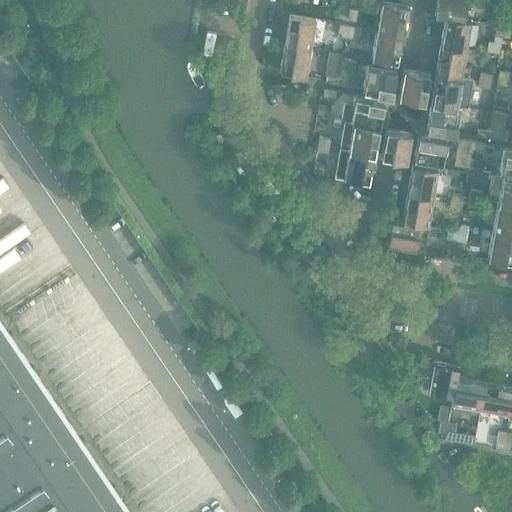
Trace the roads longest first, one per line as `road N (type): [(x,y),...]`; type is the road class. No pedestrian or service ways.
road 1 (unclassified): [(284,511),(0,91)]
road 2 (residential): [(331,233),(386,202),(395,127),(419,68),(419,0)]
road 3 (residential): [(331,233),(243,86),(256,0)]
road 4 (residential): [(511,316),(373,290),(331,233)]
